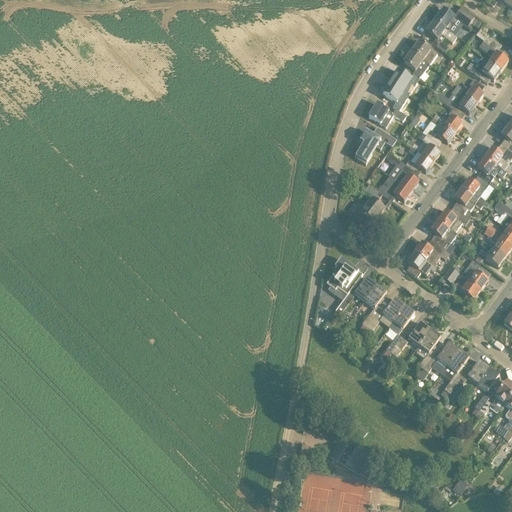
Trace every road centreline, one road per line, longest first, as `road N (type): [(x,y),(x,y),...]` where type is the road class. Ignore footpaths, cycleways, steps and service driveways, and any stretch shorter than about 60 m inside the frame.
road 1 (residential): [(272,511),(325,224)]
road 2 (residential): [(325,224),(357,101),(429,0)]
road 3 (residential): [(380,266),(511,88)]
